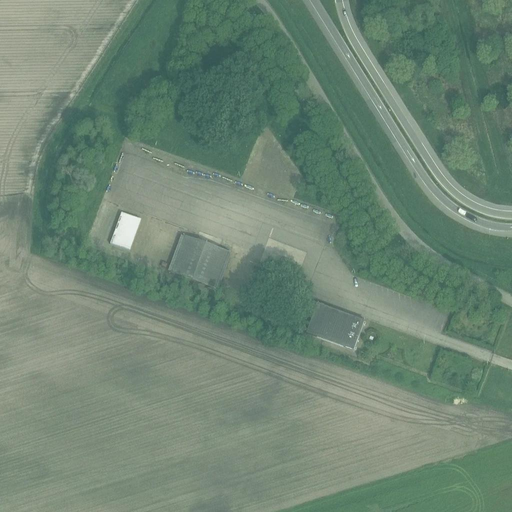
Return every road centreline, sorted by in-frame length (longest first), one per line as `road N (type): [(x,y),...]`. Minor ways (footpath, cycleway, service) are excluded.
road 1 (unclassified): [(511,303),(418,247),(389,213),(260,0)]
road 2 (motorway): [(313,0),(434,191),(476,221),(511,227)]
road 3 (motorway): [(511,215),(481,209),(445,185),(351,37),(339,0)]
road 4 (unknown): [(511,368),(334,293)]
